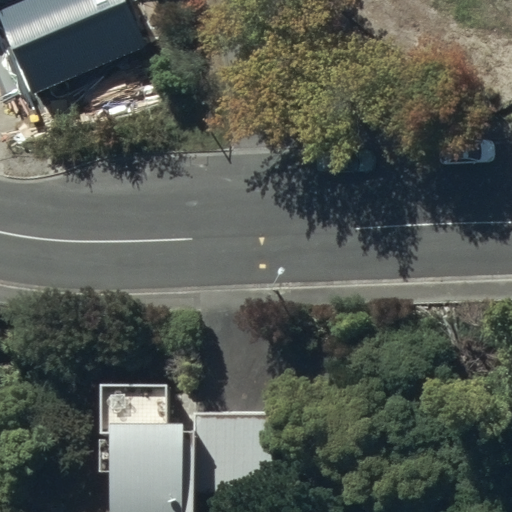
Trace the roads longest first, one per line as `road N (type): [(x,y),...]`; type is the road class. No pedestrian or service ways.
road 1 (residential): [(0,228),(70,240),(264,229)]
road 2 (residential): [(230,0),(264,229)]
road 3 (residential): [(264,229),(490,221)]
